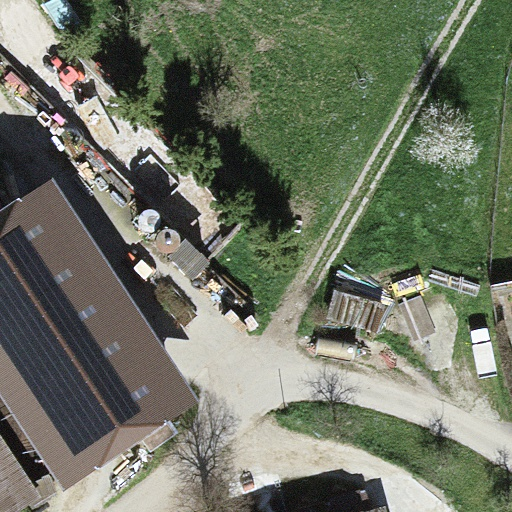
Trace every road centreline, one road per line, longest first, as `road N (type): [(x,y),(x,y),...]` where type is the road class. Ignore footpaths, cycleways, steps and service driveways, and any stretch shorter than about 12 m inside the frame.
road 1 (track): [(254,370),(471,0)]
road 2 (track): [(0,117),(144,279)]
